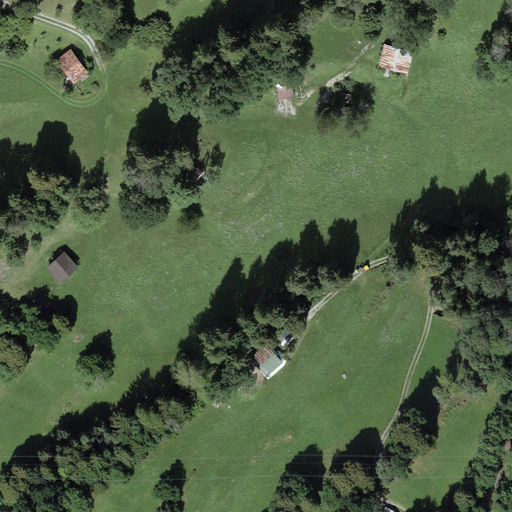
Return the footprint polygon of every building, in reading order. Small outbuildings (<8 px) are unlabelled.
[(414,52),(384,45),(379,66),(408,74),(414,52)] [(70,51),(56,62),(73,84),(88,73),(70,51)] [(294,80),(279,81),(280,98),(296,97),(294,80)] [(349,91),(337,91),(336,103),(348,103),(349,91)] [(64,251),(46,268),(61,284),(79,267),(64,251)] [(267,344),(253,355),(269,374),(283,363),(267,344)]
